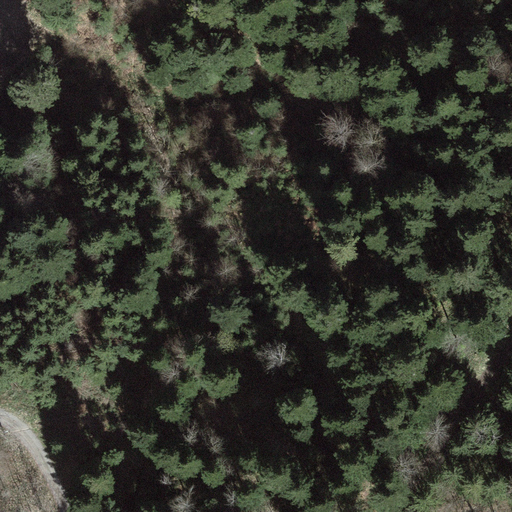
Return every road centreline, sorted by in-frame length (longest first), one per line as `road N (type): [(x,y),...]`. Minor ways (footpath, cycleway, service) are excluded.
road 1 (track): [(511,339),(394,511)]
road 2 (track): [(65,511),(22,430),(0,411)]
